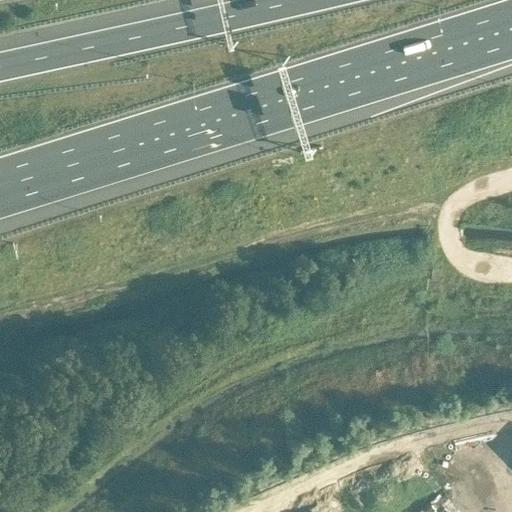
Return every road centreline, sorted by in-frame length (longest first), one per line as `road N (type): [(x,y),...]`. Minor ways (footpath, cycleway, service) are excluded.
road 1 (motorway): [(0,187),(511,27)]
road 2 (track): [(460,202),(0,319)]
road 3 (motorway): [(299,0),(0,70)]
road 4 (track): [(511,178),(460,202),(447,229),(450,253),(469,265),(511,270)]
